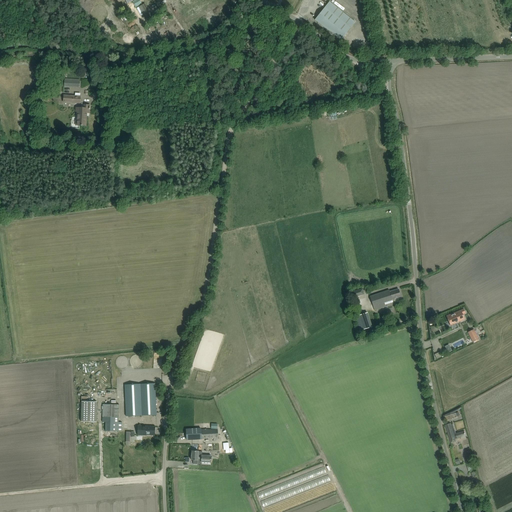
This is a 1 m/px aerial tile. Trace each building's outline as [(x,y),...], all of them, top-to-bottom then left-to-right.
[(355,22),(329,2),(315,20),(340,40),(355,22)] [(145,4),(139,8),(137,9),(140,15),(142,14),(145,19),(151,16),(145,4)] [(89,114),(90,109),(90,107),(89,107),(90,105),(84,105),(84,108),(78,108),(78,113),(77,121),(76,121),(76,126),(87,127),(87,114),(89,114)] [(389,290),(370,296),(374,310),(386,306),(385,302),(388,301),(392,300),(392,299),(400,297),(398,289),(390,292),(389,290)] [(463,309),(455,313),(446,316),(450,325),(465,319),(463,314),(465,313),(463,309)] [(372,327),(367,313),(354,317),(358,331),(372,327)] [(474,329),(468,332),(473,342),(479,339),(474,329)] [(155,383),(150,384),(124,385),(126,417),(142,416),(156,415),(155,383)] [(81,422),(97,422),(97,401),(81,401),(81,422)] [(123,422),(114,422),(115,404),(103,404),(102,422),(103,422),(105,422),(105,431),(124,432),(124,423),(123,423),(123,422)] [(456,413),(448,416),(443,417),(445,421),(458,417),(456,413)] [(451,423),(446,425),(451,443),(456,441),(456,439),(457,439),(466,437),(464,431),(456,433),(453,424),(451,425),(451,423)] [(155,427),(138,426),(137,435),(141,435),(146,436),(146,435),(154,435),(155,427)] [(186,440),(191,440),(213,438),(213,441),(218,441),(217,429),(201,430),(201,428),(191,429),(186,429),(186,440)] [(201,462),(211,463),(211,456),(201,455),(201,456),(198,455),(198,451),(192,451),(191,460),(198,460),(201,460),(201,462)]
